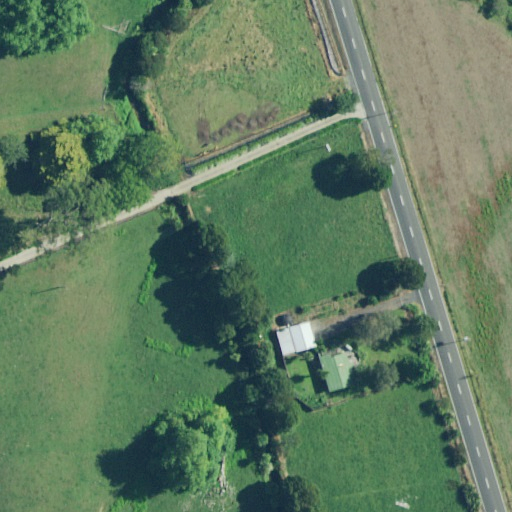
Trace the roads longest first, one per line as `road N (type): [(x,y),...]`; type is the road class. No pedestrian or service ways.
road 1 (unclassified): [(342,0),(498,511)]
road 2 (track): [(0,274),(375,105)]
